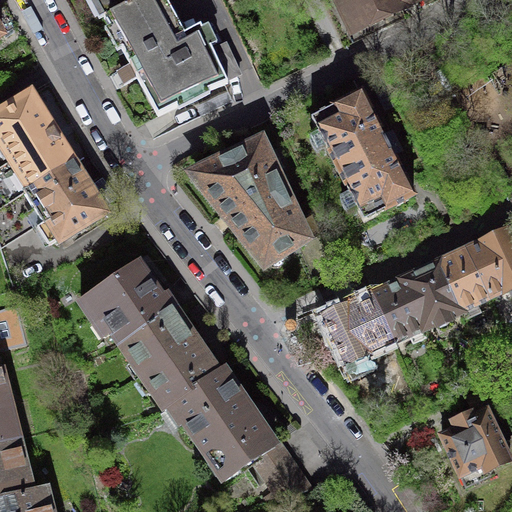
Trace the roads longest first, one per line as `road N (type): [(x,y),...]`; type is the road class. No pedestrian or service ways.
road 1 (residential): [(491,0),(133,171)]
road 2 (residential): [(259,331),(511,210)]
road 3 (residential): [(259,331),(396,511)]
road 4 (residential): [(133,171),(259,331)]
road 5 (residential): [(35,0),(133,171)]
